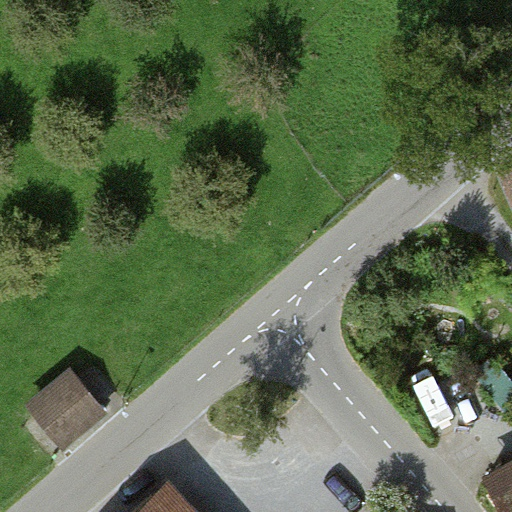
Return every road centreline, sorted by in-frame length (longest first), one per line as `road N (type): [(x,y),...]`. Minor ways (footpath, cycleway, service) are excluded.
road 1 (unclassified): [(41,511),(279,313)]
road 2 (unclassified): [(279,313),(511,122)]
road 3 (unclassified): [(279,313),(447,511)]
